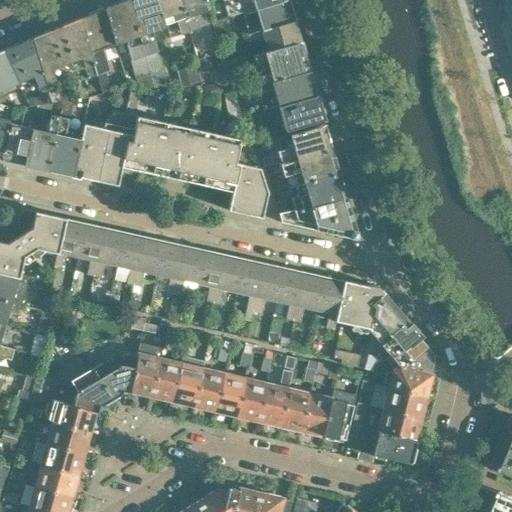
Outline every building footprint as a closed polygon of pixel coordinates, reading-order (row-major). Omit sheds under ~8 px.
[(157,86),(126,0),(121,0),(117,2),(117,3),(104,8),(102,9),(114,44),(125,39),(139,88),(157,86)] [(163,26),(153,0),(126,0),(157,86),(167,85),(162,70),(164,69),(157,51),(157,50),(151,30),(163,26)] [(190,31),(179,0),(153,0),(163,26),(166,38),(180,34),(190,31)] [(205,0),(179,0),(190,31),(199,28),(194,13),(204,10),(206,17),(210,16),(205,0)] [(224,0),(229,16),(243,12),(285,0),(224,0)] [(295,20),(289,0),(285,0),(243,12),(248,33),(246,33),(246,34),(295,20)] [(114,44),(102,9),(79,17),(97,75),(109,70),(103,47),(114,44)] [(97,75),(79,17),(56,26),(64,45),(56,48),(62,65),(70,62),(71,66),(82,62),(88,78),(97,75)] [(228,40),(221,19),(211,21),(217,43),(228,40)] [(301,42),(295,20),(246,34),(248,41),(263,37),(266,51),(267,52),(301,42)] [(64,45),(56,26),(30,37),(45,83),(55,78),(53,73),(64,69),(62,65),(56,48),(64,45)] [(45,83),(30,37),(1,50),(19,86),(34,79),(40,96),(26,98),(29,107),(52,103),(48,92),(45,83)] [(309,69),(301,42),(267,52),(266,51),(253,54),(262,84),(271,81),(271,80),(309,69)] [(0,95),(19,86),(1,50),(0,50),(0,95)] [(221,54),(197,62),(200,70),(224,63),(221,54)] [(195,68),(180,70),(185,86),(199,85),(195,68)] [(316,94),(309,69),(271,80),(271,81),(274,88),(259,93),(263,110),(278,106),(277,105),(316,94)] [(56,90),(48,92),(52,103),(61,101),(56,90)] [(223,94),(228,118),(233,117),(241,115),(234,90),(223,94)] [(324,119),(316,94),(277,105),(278,106),(284,131),(324,119)] [(111,110),(106,129),(132,135),(136,116),(111,110)] [(46,169),(58,116),(50,114),(46,131),(32,128),(23,164),(46,169)] [(71,175),(79,138),(65,135),(69,118),(58,116),(46,169),(71,175)] [(147,172),(158,120),(136,116),(132,135),(106,129),(94,180),(116,185),(120,166),(147,172)] [(8,123),(9,123),(9,120),(0,117),(0,154),(0,155),(8,123)] [(200,183),(212,132),(158,120),(147,172),(200,183)] [(23,164),(32,128),(9,123),(8,123),(0,155),(2,159),(23,164)] [(94,180),(106,129),(83,123),(80,138),(79,138),(71,175),(94,180)] [(325,124),(276,138),(279,149),(276,150),(279,162),(332,147),(325,124)] [(227,189),(233,161),(238,138),(212,132),(200,183),(227,189)] [(332,147),(279,162),(283,176),(288,174),(291,185),(339,171),(332,147)] [(266,190),(259,167),(233,161),(227,189),(231,190),(226,209),(261,216),(266,190)] [(345,194),(339,171),(291,185),(288,186),(291,197),(276,202),(279,212),(278,213),(345,194)] [(356,232),(345,194),(278,213),(278,219),(276,219),(276,221),(351,237),(356,232)] [(53,251),(61,217),(24,209),(23,209),(22,209),(20,210),(20,211),(19,212),(19,213),(17,221),(17,223),(17,224),(21,232),(13,237),(10,232),(9,230),(6,229),(0,227),(0,273),(19,276),(22,263),(26,263),(41,253),(42,249),(53,251)] [(77,257),(85,223),(61,217),(53,251),(57,252),(53,267),(61,269),(64,254),(77,257)] [(94,276),(105,227),(85,223),(77,257),(90,259),(86,274),(94,276)] [(117,265),(125,231),(105,227),(94,276),(101,277),(104,263),(117,265)] [(133,285),(145,236),(125,231),(117,265),(129,268),(126,283),(133,285)] [(156,274),(165,240),(145,236),(133,285),(140,286),(144,272),(156,274)] [(173,294),(185,245),(165,240),(156,274),(169,277),(166,292),(173,294)] [(196,283),(204,249),(185,245),(173,294),(180,295),(183,280),(196,283)] [(213,302),(225,253),(204,249),(196,283),(209,286),(206,301),(213,302)] [(236,292),(244,258),(225,253),(213,302),(220,304),(223,289),(236,292)] [(253,311),(265,262),(244,258),(236,292),(249,294),(246,310),(253,311)] [(276,301),(284,267),(265,262),(253,311),(260,313),(263,298),(276,301)] [(293,320),(304,271),(284,267),(276,301),(289,304),(285,319),(293,320)] [(316,310),(324,275),(304,271),(293,320),(300,322),(303,307),(316,310)] [(19,278),(19,276),(0,273),(0,299),(12,302),(18,281),(17,281),(18,278),(19,278)] [(338,321),(347,280),(343,280),(324,275),(316,310),(328,312),(325,328),(334,329),(336,321),(338,321)] [(347,280),(338,321),(351,324),(351,329),(366,332),(367,327),(372,306),(368,302),(383,289),(378,285),(369,283),(366,284),(347,280)] [(406,316),(392,300),(384,291),(383,289),(368,302),(372,306),(367,327),(368,328),(368,330),(378,341),(406,316)] [(58,300),(49,297),(43,295),(39,310),(42,311),(54,315),(58,300)] [(17,313),(19,305),(19,304),(12,302),(0,299),(0,322),(5,324),(9,311),(17,313)] [(48,336),(54,315),(42,311),(36,333),(48,336)] [(143,331),(145,323),(144,322),(145,318),(133,316),(130,328),(143,331)] [(384,349),(413,324),(406,316),(378,341),(380,343),(380,344),(384,349)] [(154,333),(156,325),(145,323),(143,331),(154,333)] [(413,324),(384,349),(398,366),(399,367),(425,344),(419,337),(422,334),(413,324)] [(186,339),(188,332),(180,330),(178,337),(186,339)] [(197,341),(199,335),(188,332),(186,339),(197,341)] [(41,358),(48,336),(36,333),(29,354),(32,355),(41,358)] [(226,362),(231,342),(222,340),(218,360),(226,362)] [(160,357),(162,347),(139,342),(136,356),(137,357),(129,389),(131,390),(133,393),(139,394),(142,392),(151,394),(160,357)] [(11,360),(14,350),(14,349),(0,344),(0,361),(5,358),(11,360)] [(428,383),(433,361),(434,359),(434,357),(433,356),(433,354),(432,352),(431,351),(425,344),(399,367),(398,366),(392,372),(391,372),(388,386),(425,396),(425,395),(427,395),(430,383),(428,383)] [(248,367),(252,347),(244,345),(239,365),(248,367)] [(359,354),(336,349),(334,357),(342,359),(341,363),(357,367),(359,354)] [(269,372),(274,352),(266,351),(264,358),(263,357),(261,370),(269,372)] [(137,357),(136,356),(121,353),(93,368),(110,399),(121,392),(121,390),(129,392),(129,389),(137,357)] [(36,375),(41,358),(32,355),(26,377),(35,379),(36,375)] [(202,366),(203,367),(204,360),(182,355),(181,361),(181,362),(172,399),(173,400),(176,403),(182,404),(184,402),(193,405),(202,366)] [(293,369),(295,357),(286,355),(283,367),(293,369)] [(181,361),(160,357),(151,394),(152,395),(154,398),(160,399),(163,397),(172,399),(181,362),(181,361)] [(336,379),(338,367),(316,362),(314,371),(327,374),(327,377),(336,379)] [(224,371),(203,367),(202,366),(193,405),(194,405),(197,408),(203,409),(206,407),(215,410),(224,371)] [(110,399),(93,368),(71,381),(74,386),(36,375),(35,379),(31,392),(58,400),(58,401),(93,411),(96,412),(97,405),(99,405),(110,399)] [(306,368),(303,380),(311,382),(312,382),(314,371),(314,370),(306,368)] [(374,371),(365,369),(362,380),(370,382),(371,381),(374,371)] [(279,424),(288,387),(291,373),(282,370),(279,384),(266,382),(258,419),(259,419),(261,423),(267,424),(270,422),(279,424)] [(236,415),(245,377),(224,371),(215,410),(217,410),(218,413),(224,414),(227,412),(236,415)] [(31,392),(35,379),(26,377),(22,390),(19,389),(16,396),(28,400),(31,392)] [(258,419),(266,382),(245,377),(236,415),(238,415),(240,418),(246,419),(248,417),(258,419)] [(355,393),(358,380),(350,378),(347,390),(355,393)] [(362,380),(360,388),(373,391),(375,383),(370,382),(362,380)] [(422,406),(425,396),(388,386),(382,409),(419,418),(420,417),(423,415),(424,409),(422,406)] [(300,429),(309,392),(288,387),(279,424),(280,425),(282,428),(289,429),(291,427),(300,429)] [(321,436),(330,397),(309,392),(300,429),(302,430),(304,433),(309,434),(312,432),(322,434),(321,435),(321,436)] [(344,439),(352,404),(331,398),(331,397),(330,397),(321,436),(323,436),(325,439),(330,440),(333,438),(335,439),(336,438),(344,439)] [(94,415),(93,413),(93,411),(58,401),(52,423),(87,432),(90,422),(93,421),(94,415)] [(117,403),(110,419),(122,424),(128,408),(117,403)] [(42,411),(30,407),(28,416),(40,420),(42,411)] [(416,428),(419,418),(382,409),(377,430),(377,432),(378,432),(415,441),(415,440),(414,440),(414,438),(417,436),(419,431),(416,428)] [(366,418),(354,415),(352,425),(363,428),(363,426),(366,418)] [(511,416),(510,416),(501,439),(511,443),(511,416)] [(87,433),(87,432),(52,423),(46,444),(82,454),(84,444),(87,442),(89,436),(87,433)] [(360,448),(365,429),(363,428),(352,425),(347,444),(360,448)] [(37,431),(24,427),(21,436),(34,440),(37,431)] [(19,433),(3,429),(0,439),(15,444),(19,433)] [(414,447),(415,441),(378,432),(373,454),(375,454),(374,456),(382,458),(383,456),(409,463),(409,461),(411,462),(415,447),(414,447)] [(511,443),(501,439),(493,459),(503,463),(503,464),(505,464),(504,466),(511,468),(511,443)] [(82,454),(46,444),(40,465),(76,475),(78,465),(81,463),(83,457),(82,454)] [(30,452),(18,449),(17,448),(15,458),(27,461),(30,452)] [(4,452),(0,463),(9,466),(12,455),(4,452)] [(2,489),(8,467),(0,464),(0,488),(2,489),(2,488),(2,489)] [(76,475),(40,465),(33,486),(70,496),(73,486),(76,484),(78,477),(76,475)] [(24,473),(11,470),(9,479),(22,482),(24,473)] [(70,498),(70,496),(33,486),(27,507),(44,511),(65,511),(67,507),(70,507),(72,500),(70,498)] [(233,511),(239,489),(227,487),(226,492),(217,490),(215,491),(211,490),(207,493),(206,497),(198,501),(203,511),(233,511)] [(255,511),(260,494),(249,491),(247,489),(241,487),(239,489),(233,511),(255,511)] [(488,489),(477,511),(511,511),(511,496),(499,491),(498,493),(488,489)] [(18,494),(6,491),(5,491),(2,500),(15,503),(18,494)] [(287,511),(290,501),(270,496),(269,494),(263,492),(260,494),(255,511),(287,511)] [(304,511),(306,506),(313,511),(315,511),(317,503),(295,498),(291,511),(304,511)] [(203,511),(198,501),(194,500),(192,501),(187,504),(187,507),(179,511),(203,511)] [(352,511),(353,511),(350,508),(349,509),(341,503),(334,511),(335,511),(352,511)]
